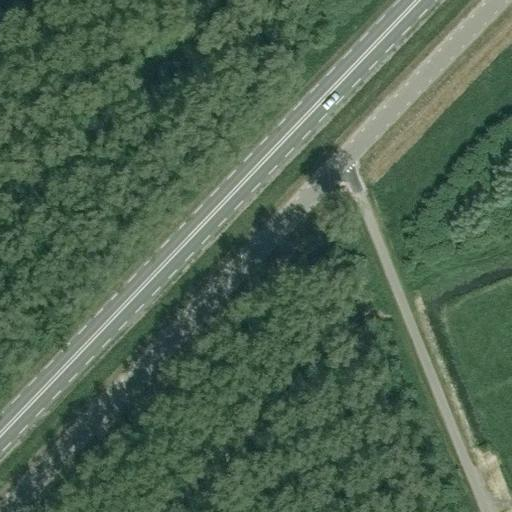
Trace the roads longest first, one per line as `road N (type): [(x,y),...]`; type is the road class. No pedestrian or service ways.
road 1 (unclassified): [(1,511),(488,0)]
road 2 (primary): [(0,434),(418,0)]
